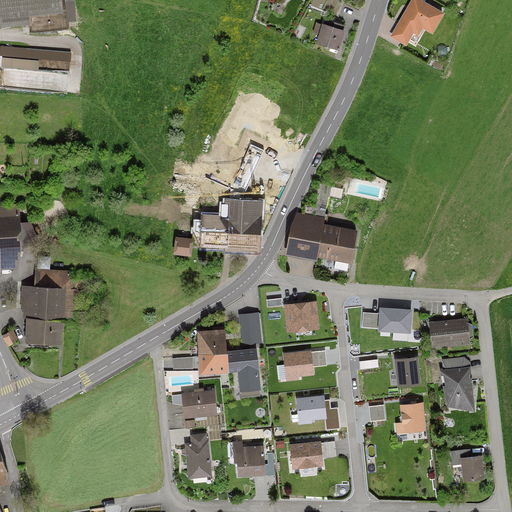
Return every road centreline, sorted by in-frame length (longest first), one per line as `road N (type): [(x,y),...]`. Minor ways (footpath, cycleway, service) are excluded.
road 1 (tertiary): [(259,267),(339,109),(380,0)]
road 2 (residential): [(361,506),(337,288)]
road 3 (residential): [(481,297),(503,508)]
road 4 (residential): [(153,338),(169,488),(180,502),(199,505)]
road 5 (residential): [(361,506),(199,505)]
road 6 (tertiary): [(26,411),(153,338)]
road 7 (residential): [(337,288),(481,297)]
road 8 (residential): [(503,508),(368,507)]
road 9 (tertiary): [(153,338),(259,267)]
